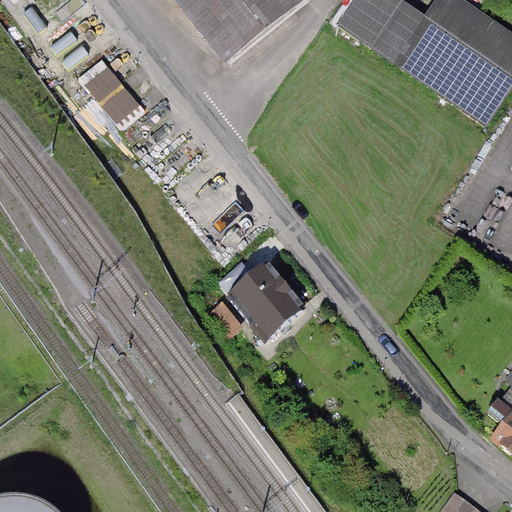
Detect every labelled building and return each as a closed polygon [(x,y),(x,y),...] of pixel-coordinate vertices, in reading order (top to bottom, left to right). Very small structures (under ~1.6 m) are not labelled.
[(305,0),(176,0),(227,62),(305,0)] [(434,0),(393,66),(490,125),(511,89),(511,35),(454,0),(434,0)] [(124,132),(149,113),(106,59),(82,78),(124,132)] [(307,305),(267,261),(228,296),(268,340),(307,305)] [(228,304),(213,313),(228,341),(244,332),(228,304)] [(511,414),(489,443),(511,461),(511,414)] [(442,511),(484,511),(456,492),(442,511)]
